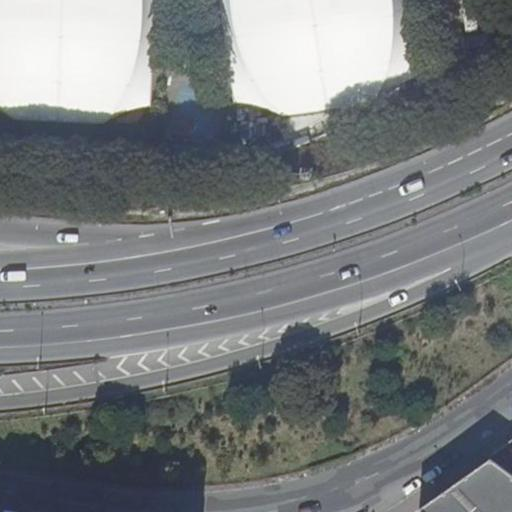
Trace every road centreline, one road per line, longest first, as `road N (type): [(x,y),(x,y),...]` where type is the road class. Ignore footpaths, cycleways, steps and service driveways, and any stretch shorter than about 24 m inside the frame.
road 1 (trunk): [(0,400),(178,374),(255,354),(397,298),(511,218)]
road 2 (trunk): [(0,341),(204,311),(411,247),(511,203)]
road 3 (trunk): [(511,140),(394,203),(203,257)]
road 4 (secondary): [(511,386),(397,462),(342,489),(271,507)]
road 5 (trunk): [(203,257),(0,282)]
road 6 (trunk): [(203,257),(0,233)]
road 7 (secondary): [(142,511),(0,490)]
